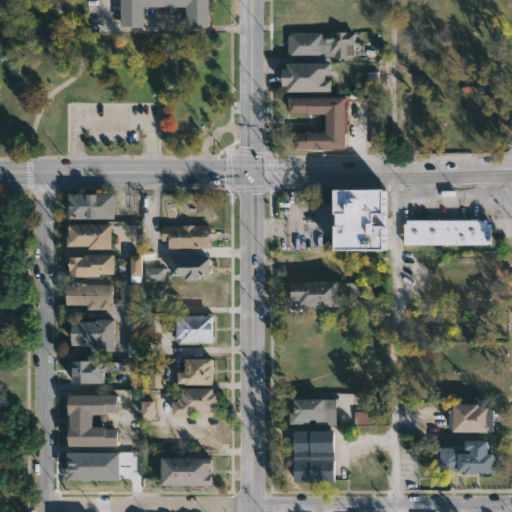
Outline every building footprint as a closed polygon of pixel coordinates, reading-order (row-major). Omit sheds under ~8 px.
[(209,0),(209,25),(186,25),(186,5),(144,4),(144,26),(119,26),(119,0),(209,0)] [(346,30),(346,31),(354,31),(354,42),(353,42),(353,53),(346,53),(346,56),(335,56),(335,54),(287,55),(287,34),(290,31),(324,31),(346,30)] [(330,62),(330,72),(323,72),(323,78),(330,78),(330,91),(285,91),(285,85),(280,85),(280,66),(285,66),(285,61),(330,61),(330,62)] [(379,81),(371,81),(371,72),(366,72),(367,88),(379,88),(379,81)] [(343,95),(343,147),(292,148),(292,132),(304,131),(304,129),(322,130),(323,112),(287,112),(287,96),(343,95)] [(370,106),(371,147),(384,147),(383,105),(370,106)] [(390,213),(390,249),(335,250),(335,226),(337,226),(337,214),(335,214),(335,189),(389,188),(390,213)] [(81,217),(66,217),(66,192),(114,192),(114,217),(81,217)] [(488,219),(488,223),(490,223),(490,244),(404,243),(404,222),(408,222),(408,219),(488,219)] [(110,223),(110,248),(87,248),(84,247),(84,245),(64,245),(65,223),(110,223)] [(210,239),(210,248),(167,248),(167,240),(160,240),(160,225),(210,224),(210,239)] [(156,252),(156,260),(140,259),(139,268),(144,268),(144,266),(164,267),(163,281),(140,278),(139,282),(128,282),(130,254),(140,254),(140,251),(156,252)] [(79,275),(67,275),(67,256),(83,256),(83,253),(111,253),(111,273),(98,273),(98,276),(79,275)] [(208,274),(208,280),(182,279),(182,275),(168,275),(168,257),(208,257),(208,274)] [(79,281),(79,284),(110,284),(110,309),(84,309),(84,305),(63,304),(64,284),(69,284),(69,281),(79,281)] [(336,297),(336,306),(296,306),(296,300),(290,300),(289,281),(336,281),(336,297)] [(211,320),(211,323),(213,323),(212,342),(189,343),(176,341),(176,338),(174,338),(175,315),(211,315),(211,320)] [(113,318),(113,351),(89,351),(89,345),(70,345),(70,321),(95,321),(95,318),(113,318)] [(129,357),(141,357),(141,341),(130,340),(129,357)] [(210,380),(210,384),(175,383),(175,371),(183,371),(183,358),(210,358),(210,380)] [(88,360),(99,361),(99,365),(103,365),(103,372),(100,372),(100,383),(69,383),(69,360),(88,360)] [(164,388),(165,366),(150,365),(149,387),(164,388)] [(212,388),(212,393),(216,393),(216,405),(214,405),(214,410),(211,410),(211,412),(192,411),(191,416),(170,415),(170,401),(176,402),(176,398),(180,398),(180,387),(212,388)] [(90,414),(90,426),(102,426),(102,428),(115,428),(115,446),(66,446),(67,414),(65,414),(65,394),(115,394),(115,412),(103,412),(103,414),(90,414)] [(322,398),(322,399),(335,399),(336,424),(314,424),(314,420),(309,420),(309,423),(289,424),(288,400),(292,400),(292,398),(322,398)] [(388,424),(356,425),(356,411),(378,411),(377,400),(388,399),(388,424)] [(143,418),(156,417),(155,401),(142,401),(143,418)] [(477,403),(477,406),(487,406),(487,409),(493,409),(493,430),(447,431),(448,408),(451,408),(451,403),(477,403)] [(293,480),(292,480),(292,429),(334,430),(334,480),(293,480)] [(486,453),(493,453),(493,472),(476,472),(476,474),(463,474),(463,473),(456,472),(439,472),(440,447),(463,447),(464,440),(486,440),(486,453)] [(121,452),(69,453),(69,480),(121,479),(121,452)] [(206,473),(206,475),(209,475),(209,485),(159,485),(159,456),(210,457),(209,467),(206,467),(206,473)]
